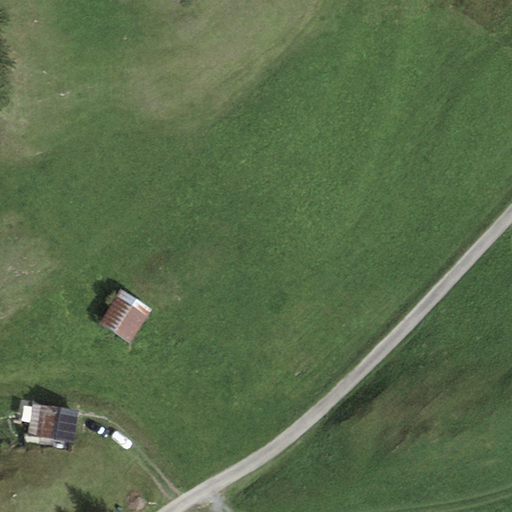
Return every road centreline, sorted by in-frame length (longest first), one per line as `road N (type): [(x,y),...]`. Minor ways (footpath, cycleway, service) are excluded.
road 1 (unclassified): [(173,511),(271,452),(318,412),(511,212)]
road 2 (track): [(383,511),(511,488)]
